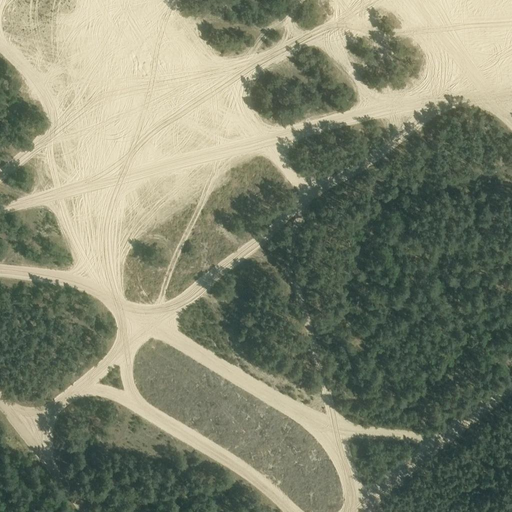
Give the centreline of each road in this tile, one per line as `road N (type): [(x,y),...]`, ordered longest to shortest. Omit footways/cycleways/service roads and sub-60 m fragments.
road 1 (track): [(511,115),(489,98),(411,95),(0,208)]
road 2 (unknown): [(355,511),(511,384)]
road 3 (track): [(89,511),(0,397)]
